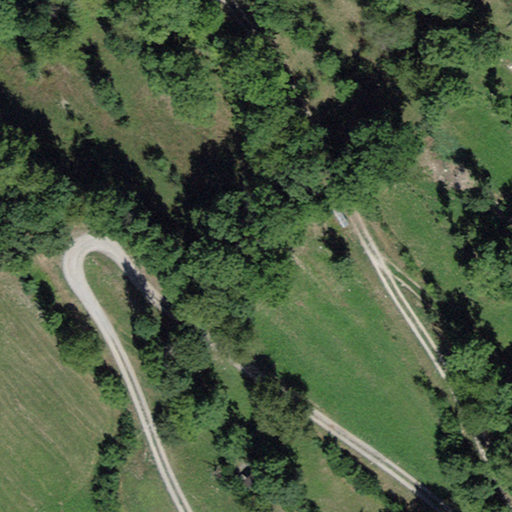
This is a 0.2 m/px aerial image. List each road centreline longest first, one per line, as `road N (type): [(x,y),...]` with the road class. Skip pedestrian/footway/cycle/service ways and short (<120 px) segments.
road 1 (track): [(445,511),(97,241),(75,244),(70,269),(109,330),(162,459)]
road 2 (track): [(229,0),(291,83),(511,505)]
